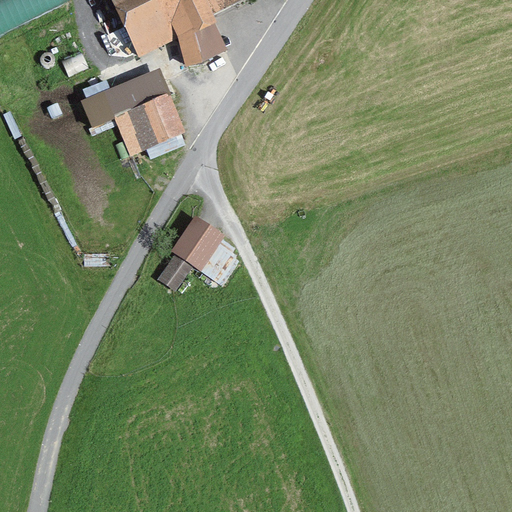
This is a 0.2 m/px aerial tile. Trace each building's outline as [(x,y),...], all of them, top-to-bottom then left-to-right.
[(0,0),(0,31),(70,0),(0,0)] [(111,0),(139,56),(179,36),(189,66),(202,63),(199,42),(194,29),(211,21),(204,6),(215,0),(228,0),(230,2),(234,0),(111,0)] [(92,128),(116,118),(131,156),(181,134),(165,96),(147,76),(106,93),(104,89),(85,97),(86,102),(82,103),(92,128)] [(169,251),(174,253),(191,261),(206,227),(184,217),(169,251)] [(182,281),(191,261),(174,253),(165,274),(182,281)]
